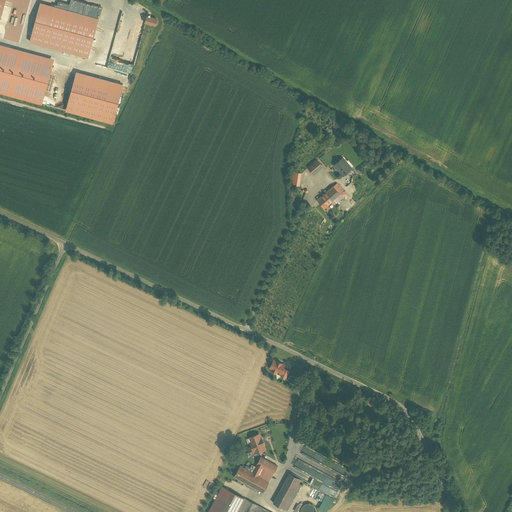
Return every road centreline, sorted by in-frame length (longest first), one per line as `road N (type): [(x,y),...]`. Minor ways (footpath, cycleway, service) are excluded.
road 1 (unclassified): [(457,511),(399,405),(65,243)]
road 2 (unclassified): [(0,396),(65,243)]
